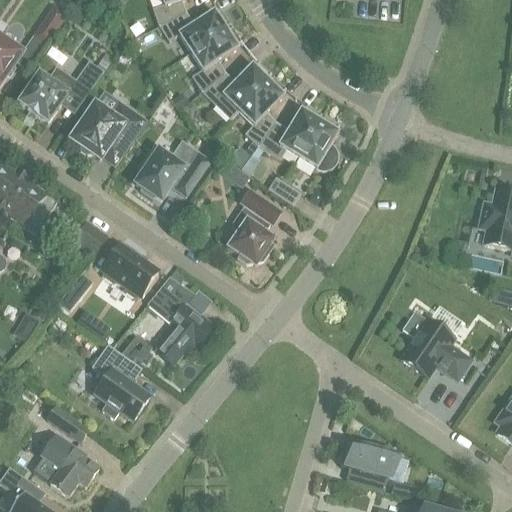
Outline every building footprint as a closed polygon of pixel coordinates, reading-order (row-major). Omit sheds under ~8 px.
[(152,13),(158,30),(186,17),(182,4),(191,0),(160,0),(164,9),(152,13)] [(54,10),(34,40),(45,48),(65,18),(54,10)] [(194,28),(186,17),(158,30),(168,46),(179,39),(190,57),(231,30),(221,14),(216,18),(214,15),(194,28)] [(191,81),(201,96),(225,77),(218,65),(238,52),(236,50),(241,46),(231,30),(190,57),(202,74),(191,81)] [(0,88),(22,56),(12,49),(13,48),(14,45),(13,42),(11,39),(7,38),(2,38),(0,41),(0,40),(0,88)] [(39,78),(19,107),(27,113),(27,114),(39,122),(39,121),(48,127),(73,91),(85,100),(103,76),(88,66),(75,85),(56,71),(47,84),(39,78)] [(201,96),(229,124),(272,80),(258,67),(254,71),(252,69),(235,86),(225,77),(201,96)] [(285,93),(272,80),(229,124),(230,124),(238,115),(253,130),(244,138),(257,151),(276,127),(267,117),(283,100),(281,98),(285,93)] [(96,106),(71,143),(100,163),(109,150),(122,159),(146,125),(126,111),(121,110),(117,112),(114,118),(96,106)] [(288,134),(276,127),(257,151),(279,164),(285,154),(297,161),(322,120),(306,110),(303,115),(300,113),(288,134)] [(339,130),(322,120),(297,161),(316,173),(318,174),(320,174),(322,175),(324,175),(326,175),(328,174),(330,173),(332,172),(333,171),(335,169),(336,167),(337,165),(337,163),(337,161),(337,159),(337,157),(336,155),(335,153),(334,152),(332,150),(331,149),(338,136),(336,135),(339,130)] [(142,171),(145,174),(135,188),(160,205),(171,190),(185,200),(209,166),(182,147),(170,163),(158,155),(157,156),(154,154),(142,171)] [(0,167),(0,215),(4,218),(7,215),(36,236),(56,206),(27,186),(29,183),(16,174),(14,177),(0,167)] [(275,181),(267,193),(292,210),(300,198),(275,181)] [(511,198),(495,194),(492,208),(484,207),(478,232),(486,234),(483,248),(511,254),(511,198)] [(238,238),(228,252),(239,259),(237,263),(246,269),(252,268),(255,270),(257,267),(263,266),(269,256),(266,254),(273,243),(264,237),(270,228),(272,229),(281,216),(249,195),(241,208),(244,210),(233,227),(234,235),(238,238)] [(86,227),(72,247),(93,261),(106,241),(86,227)] [(125,248),(123,251),(120,249),(102,275),(105,277),(103,280),(113,287),(115,284),(127,293),(125,295),(135,302),(137,299),(140,301),(158,275),(133,258),(135,255),(125,248)] [(93,287),(81,278),(58,307),(69,316),(93,287)] [(172,369),(192,346),(198,351),(215,331),(186,307),(194,298),(169,281),(146,308),(176,333),(156,356),(172,369)] [(428,325),(427,324),(400,363),(428,382),(436,370),(457,385),(471,364),(450,350),(454,343),(441,334),(443,331),(430,322),(428,325)] [(136,338),(120,357),(137,368),(151,350),(136,338)] [(107,349),(91,372),(106,382),(94,399),(106,407),(101,414),(114,423),(119,416),(132,426),(150,401),(128,385),(138,370),(107,349)] [(511,404),(497,426),(502,429),(497,437),(511,447),(511,446),(511,404)] [(56,411),(47,424),(79,447),(88,434),(56,411)] [(60,474),(50,489),(68,501),(78,487),(85,492),(99,473),(83,462),(85,459),(75,452),(74,452),(67,447),(61,457),(68,462),(59,474),(60,474)] [(340,470),(389,484),(396,458),(365,450),(346,447),(340,470)] [(45,498),(9,472),(0,484),(0,489),(19,503),(12,511),(45,511),(39,508),(45,498)] [(394,485),(390,497),(424,507),(427,494),(394,485)]
